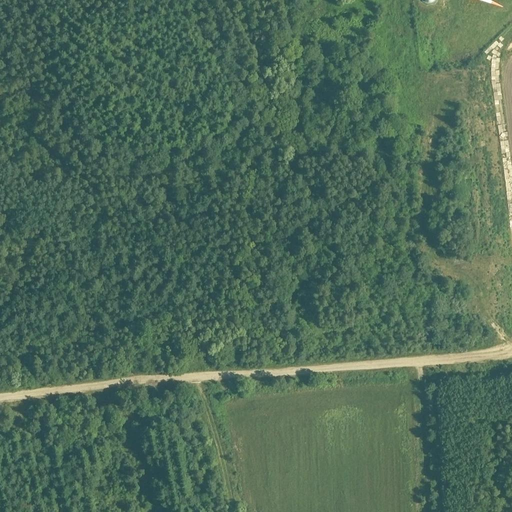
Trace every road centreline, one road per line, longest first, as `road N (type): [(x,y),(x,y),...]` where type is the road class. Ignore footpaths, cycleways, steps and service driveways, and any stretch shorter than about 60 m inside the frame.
road 1 (track): [(0,393),(511,347)]
road 2 (track): [(433,511),(427,354)]
road 3 (track): [(226,511),(197,377)]
